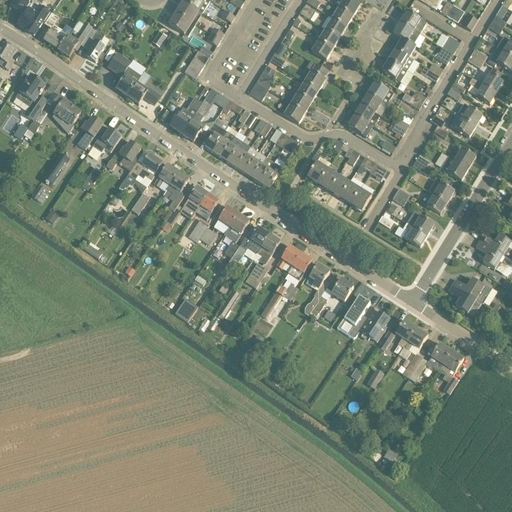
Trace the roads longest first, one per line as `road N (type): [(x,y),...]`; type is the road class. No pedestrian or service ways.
road 1 (residential): [(411,308),(0,31)]
road 2 (residential): [(411,308),(511,139)]
road 3 (residential): [(396,167),(340,136),(302,139),(236,100)]
road 4 (residential): [(396,167),(469,44)]
road 5 (residential): [(255,0),(205,81),(236,100)]
road 6 (unclassified): [(511,373),(411,308)]
